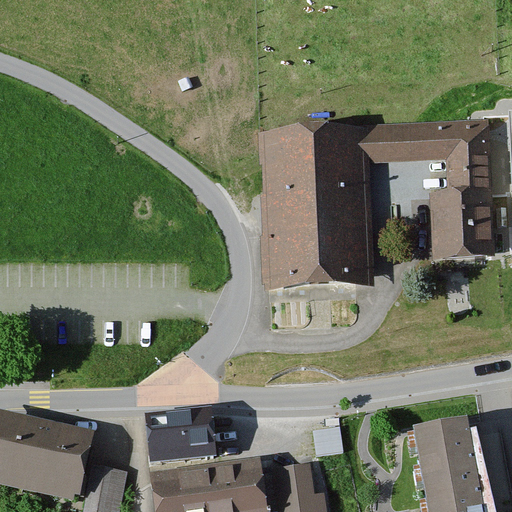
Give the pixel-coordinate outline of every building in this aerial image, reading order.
[(380,291),(373,170),(452,165),(454,196),(431,198),(435,267),(499,263),(495,198),(509,197),(504,122),(364,130),(364,135),(259,141),(268,298),(380,291)] [(210,408),(146,415),(151,459),(215,453),(210,408)] [(91,431),(0,411),(0,482),(77,499),(91,431)] [(488,511),(473,427),(420,437),(433,511),(488,511)] [(341,432),(314,436),(317,462),(344,458),(341,432)] [(263,511),(257,461),(152,475),(156,511),(263,511)] [(87,511),(117,511),(125,473),(94,467),(85,511),(87,511)] [(329,511),(329,500),(316,501),(314,472),(275,475),(278,511),(329,511)]
